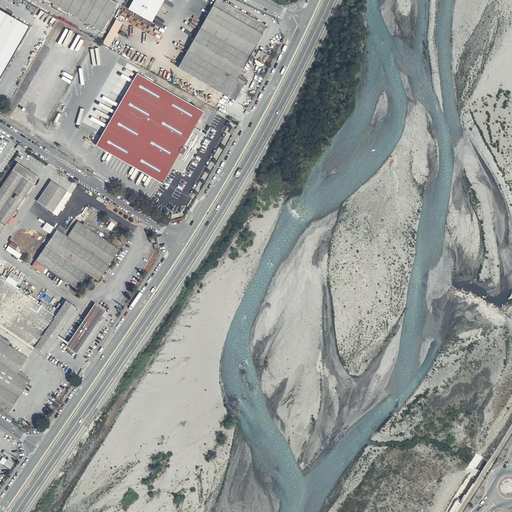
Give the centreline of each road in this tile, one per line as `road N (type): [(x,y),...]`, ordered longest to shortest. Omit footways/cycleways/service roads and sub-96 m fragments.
road 1 (trunk): [(15,511),(227,195),(329,0)]
road 2 (tertiary): [(42,449),(182,240)]
road 3 (tertiary): [(182,240),(303,23)]
road 4 (unclassified): [(0,125),(182,240)]
road 5 (track): [(442,511),(511,405)]
